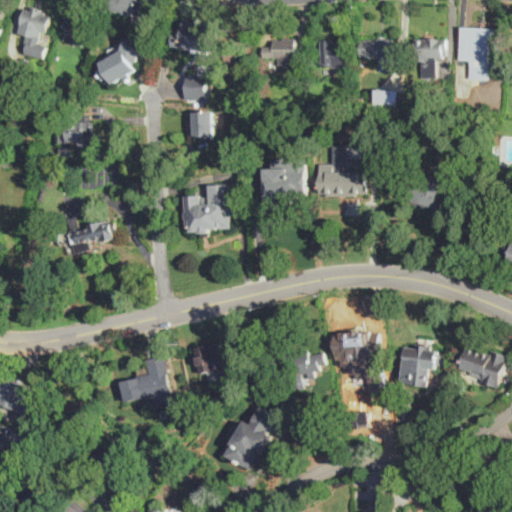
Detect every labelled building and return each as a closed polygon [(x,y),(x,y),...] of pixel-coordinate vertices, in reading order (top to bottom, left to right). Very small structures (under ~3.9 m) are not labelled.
[(112,0),(138,0),(143,1),(140,15),(135,13),(134,16),(133,15),(132,16),(128,15),(110,10),(112,0)] [(48,11),(48,14),(53,16),(49,32),(44,31),(42,39),(21,34),(27,9),(34,11),(35,7),(48,11)] [(85,21),(84,23),(89,25),(84,46),(65,41),(68,29),(63,28),(65,20),(71,22),(72,18),(85,21)] [(179,31),(176,45),(213,51),(217,23),(189,18),(187,32),(179,31)] [(505,29),(503,62),(492,62),(491,80),(472,79),(473,60),(462,60),(464,27),(505,29)] [(143,55),(141,55),(139,61),(135,63),(139,70),(132,74),(134,77),(127,81),(125,78),(115,84),(111,77),(107,79),(102,71),(107,68),(104,63),(105,62),(103,59),(113,54),(113,55),(121,50),(122,53),(126,51),(130,36),(147,40),(143,55)] [(265,45),(265,56),(280,56),(280,64),(284,64),(284,69),(297,69),(297,37),(276,37),(276,45),(265,45)] [(438,77),(425,78),(424,61),(418,61),(418,39),(447,38),(447,58),(438,58),(438,77)] [(335,40),(335,43),(349,43),(349,66),(329,67),(329,61),(324,61),(324,40),(335,40)] [(399,45),(399,55),(394,55),(394,57),(363,57),(363,40),(395,40),(395,45),(399,45)] [(313,79),(305,79),(305,68),(314,69),(313,79)] [(210,75),(208,100),(188,99),(189,74),(210,75)] [(44,86),(43,93),(33,91),(34,85),(44,86)] [(378,105),(400,106),(401,89),(378,88),(378,105)] [(215,136),(195,136),(194,111),(215,110),(215,136)] [(478,119),(477,127),(465,124),(467,117),(478,119)] [(95,153),(83,154),(82,149),(80,149),(78,123),(93,122),(95,153)] [(345,165),(346,172),(369,172),(369,193),(323,193),(323,172),(335,172),(335,145),(349,145),(349,165),(345,165)] [(502,145),(502,155),(494,155),(495,145),(502,145)] [(74,155),(63,156),(62,148),(73,147),(74,155)] [(231,172),(230,153),(245,152),(246,171),(231,172)] [(268,167),(269,207),(294,206),(294,199),(310,198),(309,156),(275,157),(275,167),(268,167)] [(461,185),(458,198),(443,195),(440,207),(415,202),(419,185),(425,186),(427,178),(461,185)] [(188,194),(189,224),(194,223),(194,231),(213,230),(213,228),(233,227),(232,214),(237,214),(236,201),(233,202),(231,183),(212,184),(213,194),(188,194)] [(117,238),(106,241),(105,238),(92,241),(94,249),(78,253),(73,233),(118,222),(120,232),(116,233),(117,238)] [(248,343),(251,357),(236,360),(237,370),(220,373),(219,370),(202,373),(197,347),(216,343),(217,349),(248,343)] [(435,347),(434,349),(442,350),(441,354),(446,355),(445,366),(439,365),(439,369),(432,368),(429,386),(404,383),(405,377),(402,377),(403,370),(406,371),(409,346),(419,347),(419,345),(435,347)] [(495,354),(496,350),(511,355),(501,387),(484,381),(485,378),(472,374),(473,371),(464,368),(471,346),(495,354)] [(311,350),(312,355),(326,351),(330,364),(322,366),(323,370),(294,377),(293,372),(280,375),(276,359),(311,350)] [(128,403),(124,381),(153,376),(150,359),(166,356),(174,394),(128,403)] [(139,377),(135,362),(150,359),(152,372),(142,374),(143,376),(139,377)] [(261,371),(254,372),(253,363),(260,362),(261,371)] [(0,380),(2,376),(16,382),(17,380),(37,388),(32,400),(35,401),(29,414),(0,402),(0,380)] [(275,436),(267,452),(261,449),(251,466),(235,458),(243,443),(238,441),(249,422),(275,436)] [(94,433),(89,438),(85,434),(90,429),(94,433)] [(134,480),(122,494),(96,472),(116,449),(128,459),(120,469),(134,480)]
